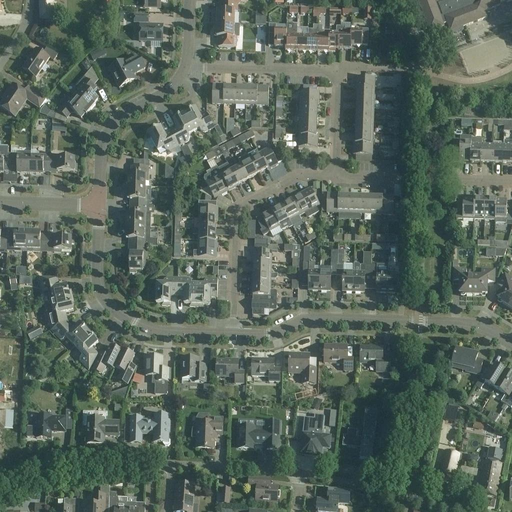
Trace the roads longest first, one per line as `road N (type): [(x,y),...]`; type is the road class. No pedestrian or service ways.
road 1 (residential): [(511,345),(467,323),(313,318),(273,334),(228,335)]
road 2 (residential): [(300,474),(91,464),(22,482)]
road 3 (residential): [(228,335),(237,206),(299,176),(333,176)]
road 4 (residential): [(228,335),(153,331),(116,313),(97,278),(98,206)]
road 5 (residential): [(333,176),(511,183)]
road 6 (residential): [(98,206),(107,132),(172,86),(185,66)]
road 7 (residential): [(466,511),(300,474)]
road 8 (residential): [(336,73),(185,66)]
